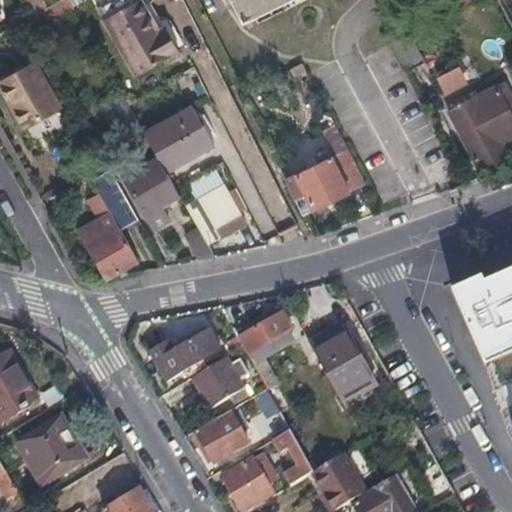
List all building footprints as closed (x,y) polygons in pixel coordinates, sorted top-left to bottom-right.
[(54,0),(32,13),(23,19),(30,32),(70,7),(66,0),(54,0)] [(25,0),(32,13),(54,0),(25,0)] [(156,36),(151,28),(134,0),(129,0),(98,18),(132,74),(173,50),(163,32),(156,36)] [(231,0),(243,22),(286,0),(231,0)] [(380,26),(404,69),(421,61),(397,18),(380,26)] [(158,24),(151,28),(156,36),(163,32),(158,24)] [(32,61),(0,79),(0,89),(22,127),(58,106),(32,61)] [(453,66),(436,76),(444,91),(462,81),(453,66)] [(511,94),(504,79),(494,85),(509,113),(511,111),(511,94)] [(511,117),(509,113),(494,85),(447,110),(479,166),(508,150),(501,140),(511,133),(511,117)] [(142,131),(125,102),(117,89),(96,101),(113,130),(121,126),(135,148),(148,142),(142,132),(142,131)] [(156,155),(164,169),(214,141),(192,103),(142,131),(142,132),(148,142),(156,155)] [(284,178),(302,214),(364,182),(346,146),(284,178)] [(178,193),(174,186),(164,169),(156,155),(122,174),(152,225),(167,217),(159,203),(178,193)] [(83,242),(104,278),(136,258),(118,228),(137,218),(121,189),(109,169),(91,179),(98,191),(88,197),(99,217),(96,218),(104,230),(83,242)] [(184,203),(198,227),(206,241),(216,235),(209,224),(236,210),(221,183),(184,203)] [(209,224),(216,235),(242,221),(236,210),(209,224)] [(76,230),(83,242),(104,230),(96,218),(76,230)] [(199,258),(214,255),(206,241),(198,227),(185,234),(199,258)] [(511,271),(489,281),(487,278),(457,291),(488,361),(511,350),(511,271)] [(284,312),(239,336),(244,346),(269,387),(279,381),(261,350),(295,329),(284,312)] [(170,380),(225,350),(214,331),(181,347),(176,340),(154,351),(170,380)] [(350,333),(318,352),(344,397),(375,378),(350,333)] [(10,350),(0,355),(0,422),(38,400),(10,350)] [(227,357),(193,379),(211,411),(235,397),(240,405),(253,397),(248,388),(247,389),(241,379),(248,375),(241,361),(231,366),(227,357)] [(231,410),(196,430),(216,464),(251,443),(231,410)] [(60,414),(18,439),(43,482),(87,456),(60,414)] [(293,428),(275,439),(283,451),(290,447),(298,462),(285,471),(292,483),(314,470),(317,468),(293,428)] [(325,488),(336,508),(352,498),(367,489),(344,451),(317,468),(314,470),(325,488)] [(245,510),(277,491),(256,456),(224,475),(245,510)] [(17,489),(0,460),(0,492),(3,497),(17,489)] [(454,489),(442,467),(421,479),(434,501),(454,489)] [(352,498),(360,511),(415,511),(416,511),(393,473),(367,489),(352,498)] [(154,511),(138,486),(98,511),(154,511)] [(318,492),(330,511),(336,508),(325,488),(318,492)]
